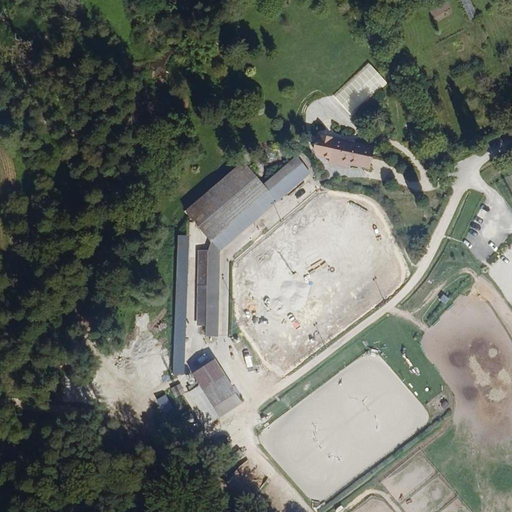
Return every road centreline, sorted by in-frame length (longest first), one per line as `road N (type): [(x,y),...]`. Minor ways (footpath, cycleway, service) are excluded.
road 1 (track): [(474,164),(405,290),(228,423)]
road 2 (track): [(228,423),(159,452),(131,511)]
